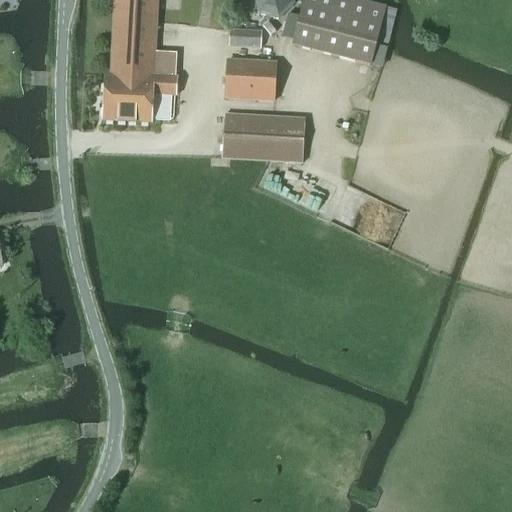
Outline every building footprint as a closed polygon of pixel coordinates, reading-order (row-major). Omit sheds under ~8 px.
[(176,80),(174,80),(176,55),(155,54),(157,0),(115,0),(111,80),(105,80),(103,122),(150,125),(152,97),(175,98),(176,80)] [(279,21),(294,3),(293,0),(253,0),(258,15),(279,21)] [(370,68),(385,10),(347,0),(305,0),(293,48),(370,68)] [(261,51),(262,35),(230,33),(229,49),(261,51)] [(273,103),(275,65),(227,63),(225,101),(273,103)] [(302,166),(305,122),(224,117),(222,161),(302,166)]
